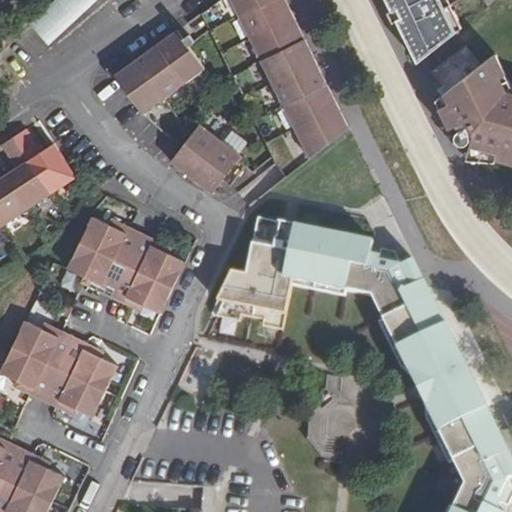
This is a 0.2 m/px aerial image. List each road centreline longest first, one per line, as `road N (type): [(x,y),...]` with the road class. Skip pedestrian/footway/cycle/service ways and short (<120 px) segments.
road 1 (residential): [(165,361),(227,225),(137,171),(57,76)]
road 2 (residential): [(354,0),(457,219),(511,283)]
road 3 (residential): [(57,76),(170,0)]
